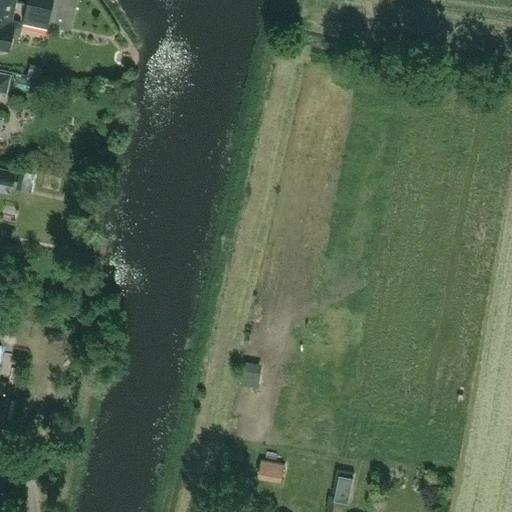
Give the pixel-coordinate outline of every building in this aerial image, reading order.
[(12,20),(15,0),(0,0),(0,47),(9,49),(12,38),(15,39),(20,36),(22,26),(19,22),(15,21),(16,20),(12,20)] [(29,0),(25,19),(48,24),(53,0),(29,0)] [(60,0),(60,22),(79,22),(79,0),(60,0)] [(0,117),(0,89),(6,91),(10,75),(0,72),(0,130),(3,118),(0,117)] [(0,181),(13,184),(16,171),(0,167),(0,181)] [(0,308),(28,317),(31,303),(0,294),(0,308)] [(361,403),(351,453),(378,458),(388,409),(361,403)] [(354,477),(340,475),(335,500),(349,503),(354,477)]
